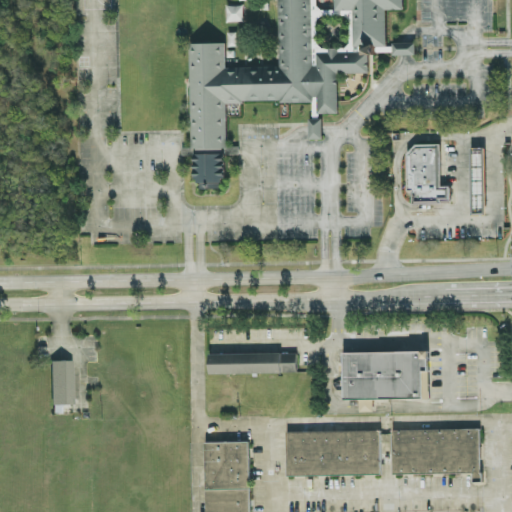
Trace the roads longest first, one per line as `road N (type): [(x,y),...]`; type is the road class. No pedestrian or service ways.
road 1 (secondary): [(511,270),(0,283)]
road 2 (secondary): [(0,305),(301,301)]
road 3 (residential): [(511,420),(274,428)]
